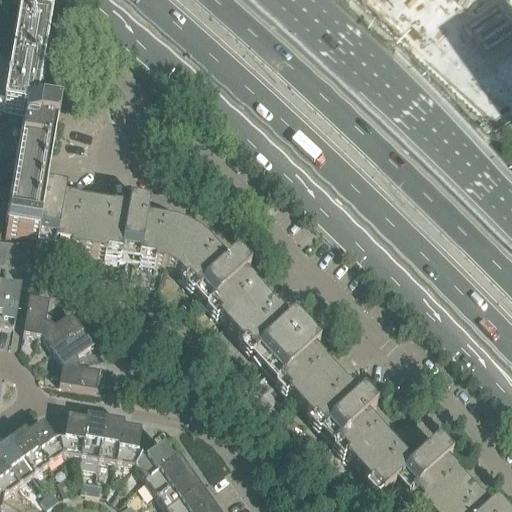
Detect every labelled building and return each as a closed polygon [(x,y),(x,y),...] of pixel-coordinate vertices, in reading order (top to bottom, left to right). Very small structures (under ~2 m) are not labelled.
[(511,0),(357,0),(363,5),(486,118),(511,100),(511,0)] [(49,168),(54,140),(57,125),(56,123),(55,123),(47,122),(54,83),(40,80),(46,48),(49,31),(17,26),(14,42),(8,76),(9,76),(2,115),(25,119),(17,163),(16,170),(4,241),(35,246),(44,203),(45,196),(49,168)] [(9,76),(8,76),(0,74),(0,116),(0,117),(0,118),(0,119),(1,120),(2,115),(9,76)] [(0,297),(19,300),(27,250),(0,245),(0,238),(9,186),(0,184),(0,297)] [(138,270),(139,265),(145,230),(148,213),(128,209),(126,217),(111,214),(111,215),(106,214),(105,219),(99,218),(100,213),(89,211),(89,216),(82,215),(83,210),(79,209),(63,206),(64,199),(54,197),(45,196),(44,203),(35,246),(35,252),(43,254),(54,256),(55,251),(69,252),(68,257),(106,263),(107,259),(120,261),(119,267),(138,270)] [(225,269),(206,248),(195,240),(186,235),(173,230),(157,227),(145,230),(139,265),(152,267),(152,271),(164,273),(177,279),(184,287),(187,285),(195,294),(191,298),(205,313),(209,310),(243,281),(248,276),(235,261),(225,269)] [(312,357),(286,328),(275,317),(272,313),(268,317),(264,312),(267,309),(260,301),(257,304),(253,300),(256,296),(253,293),(243,281),(209,310),(219,320),(216,322),(224,331),(218,337),(221,341),(227,335),(241,349),(243,348),(253,358),(248,362),(274,390),(279,386),(312,357)] [(15,320),(19,300),(0,297),(0,334),(12,336),(15,320)] [(53,325),(46,320),(48,308),(28,304),(22,341),(40,344),(53,325)] [(183,305),(177,311),(182,317),(189,311),(183,305)] [(51,359),(81,338),(70,322),(60,329),(53,325),(40,344),(51,359)] [(82,360),(92,353),(81,338),(51,359),(61,374),(84,368),(82,360)] [(375,414),(361,399),(355,404),(345,393),(344,393),(341,389),(337,392),(333,388),(337,385),(330,377),(326,380),(322,376),(325,372),(322,369),(323,369),(312,357),(279,386),(288,396),(285,398),(311,426),(313,424),(322,434),(318,438),(332,453),(336,450),(365,423),(375,414)] [(95,399),(98,379),(86,377),(84,368),(61,374),(58,392),(95,399)] [(97,468),(103,427),(85,423),(84,428),(78,465),(97,468)] [(410,472),(391,451),(394,448),(387,440),(384,443),(365,423),(336,450),(346,460),(342,462),(368,490),(370,488),(381,500),(394,488),(395,489),(398,486),(411,474),(410,472)] [(78,465),(84,428),(66,425),(64,437),(56,439),(61,462),(78,465)] [(116,471),(122,435),(123,430),(103,427),(97,468),(116,471)] [(61,462),(56,439),(48,441),(41,431),(26,441),(48,472),(61,462)] [(145,454),(138,450),(139,438),(122,435),(116,471),(132,474),(145,454)] [(48,472),(26,441),(23,438),(7,449),(32,483),(48,472)] [(32,483),(7,449),(0,453),(0,471),(16,494),(32,483)] [(492,511),(483,511),(477,505),(473,501),(470,505),(466,500),(469,497),(463,491),(462,489),(459,492),(454,488),(458,484),(455,481),(451,476),(444,469),(450,464),(436,449),(410,472),(411,474),(398,486),(404,492),(400,495),(407,502),(410,499),(414,503),(417,506),(420,509),(417,511),(494,511),(493,511),(492,511)] [(142,488),(172,467),(162,452),(152,459),(145,454),(132,474),(142,488)] [(154,505),(189,480),(182,471),(176,464),(172,467),(142,488),(154,505)] [(16,494),(0,471),(0,502),(2,504),(16,494)] [(159,511),(172,511),(198,494),(189,480),(154,505),(159,511)] [(70,503),(66,486),(56,492),(61,505),(70,503)] [(91,502),(93,492),(85,490),(83,501),(91,502)] [(98,504),(100,493),(93,492),(91,502),(98,504)] [(204,511),(209,509),(198,494),(172,511),(204,511)] [(58,507),(51,498),(45,503),(51,511),(58,507)] [(51,511),(45,503),(39,507),(42,511),(51,511)]
